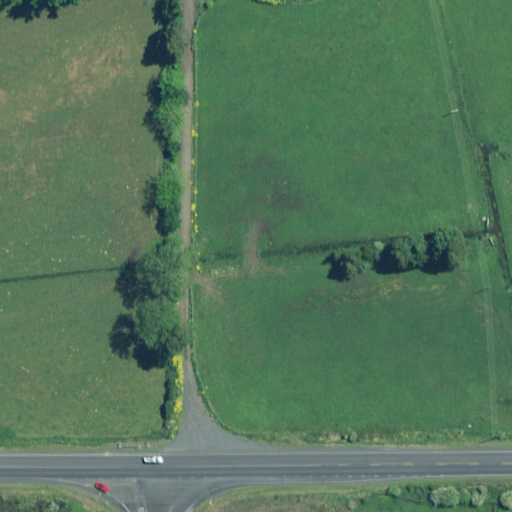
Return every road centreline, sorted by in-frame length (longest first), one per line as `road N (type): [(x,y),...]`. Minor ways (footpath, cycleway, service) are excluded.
road 1 (primary): [(141,466),(511,463)]
road 2 (primary): [(0,465),(141,466)]
